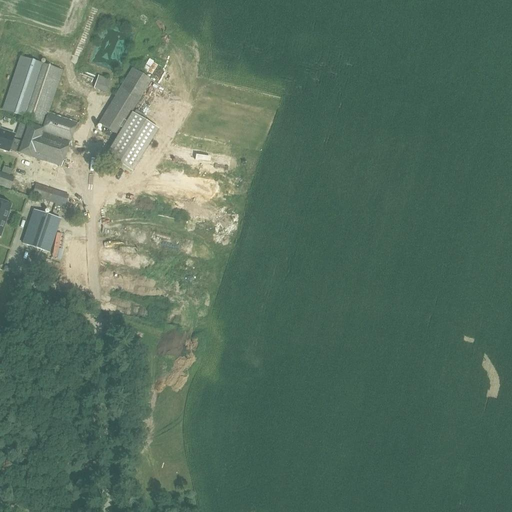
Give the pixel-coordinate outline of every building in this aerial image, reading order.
[(0,131),(0,149),(9,152),(9,151),(31,159),(32,158),(60,167),(75,122),(48,114),(48,113),(62,71),(35,63),(21,58),(3,112),(18,117),(44,125),(42,129),(27,124),(27,127),(20,124),(15,138),(22,141),(21,143),(13,140),(14,136),(0,131)] [(144,67),(152,73),(159,63),(151,58),(144,67)] [(118,136),(122,130),(124,131),(107,157),(133,173),(159,130),(133,115),(128,124),(127,123),(152,82),(132,70),(99,124),(118,136)] [(111,92),(115,79),(100,75),(96,88),(111,92)] [(172,101),(176,92),(168,88),(164,97),(172,101)] [(62,100),(57,115),(75,122),(80,107),(62,100)] [(0,184),(10,188),(14,177),(0,171),(0,184)] [(35,185),(31,197),(63,207),(67,196),(35,185)] [(0,234),(10,205),(0,201),(0,234)] [(60,220),(33,211),(22,244),(49,253),(60,220)] [(87,240),(62,241),(65,292),(90,290),(87,240)]
